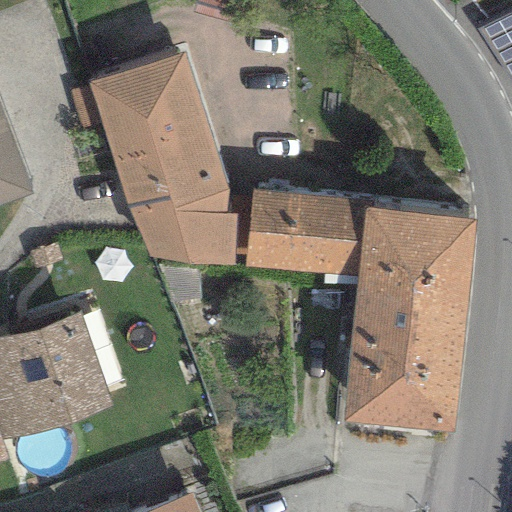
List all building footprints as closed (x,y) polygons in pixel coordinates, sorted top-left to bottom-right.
[(511,0),(499,0),(472,17),(511,79),(511,0)] [(134,227),(346,261),(359,171),(235,161),(190,22),(87,58),(134,227)] [(0,51),(0,158),(36,144),(0,51)] [(367,171),(342,387),(451,397),(466,182),(367,171)] [(0,431),(111,387),(71,289),(0,317),(0,431)] [(28,511),(187,511),(178,490),(129,511),(91,511),(89,508),(79,511),(39,511),(37,508),(28,511)]
